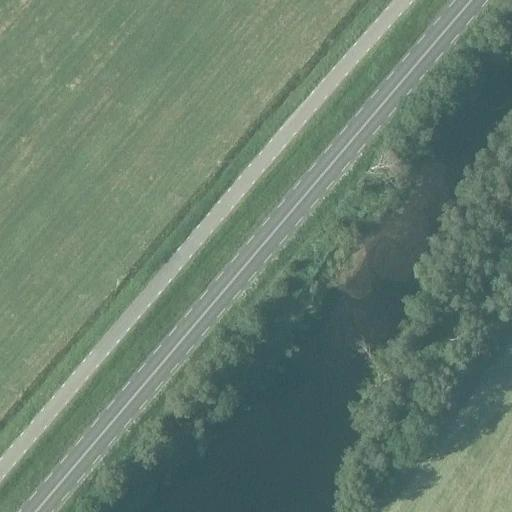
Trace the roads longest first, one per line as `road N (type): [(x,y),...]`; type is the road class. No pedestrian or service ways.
road 1 (primary): [(34,511),(470,0)]
road 2 (unclassified): [(0,470),(403,0)]
